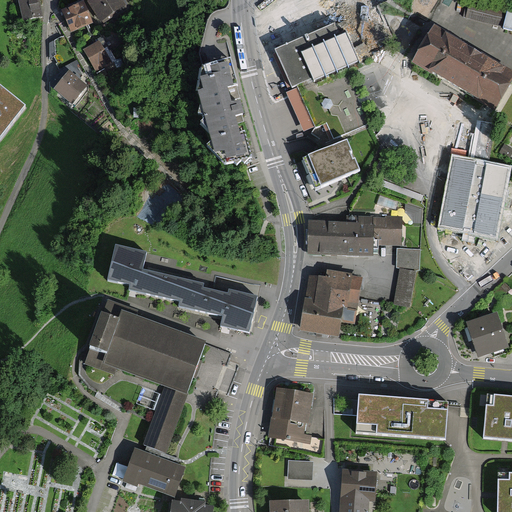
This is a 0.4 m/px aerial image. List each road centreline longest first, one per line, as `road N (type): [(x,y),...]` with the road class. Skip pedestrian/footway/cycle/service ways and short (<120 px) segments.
road 1 (tertiary): [(240,0),(251,82),(295,244),(271,352)]
road 2 (tertiary): [(271,352),(243,439),(240,511)]
road 3 (track): [(43,70),(42,116),(0,224)]
road 4 (residential): [(271,352),(404,362)]
road 5 (unknown): [(277,294),(160,259)]
